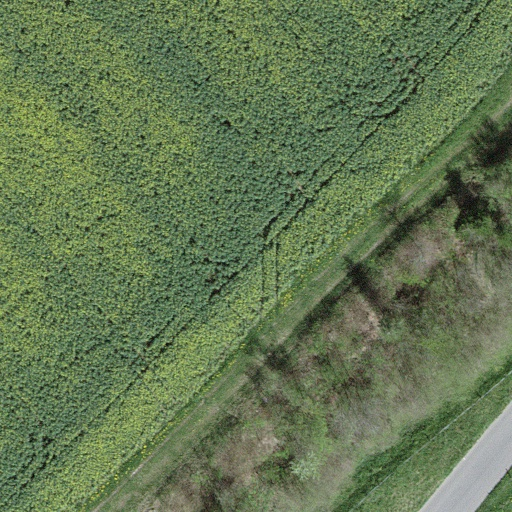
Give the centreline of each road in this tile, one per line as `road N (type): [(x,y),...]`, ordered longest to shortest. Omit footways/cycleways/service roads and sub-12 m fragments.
road 1 (track): [(511,109),(357,250),(105,511)]
road 2 (track): [(336,511),(511,366)]
